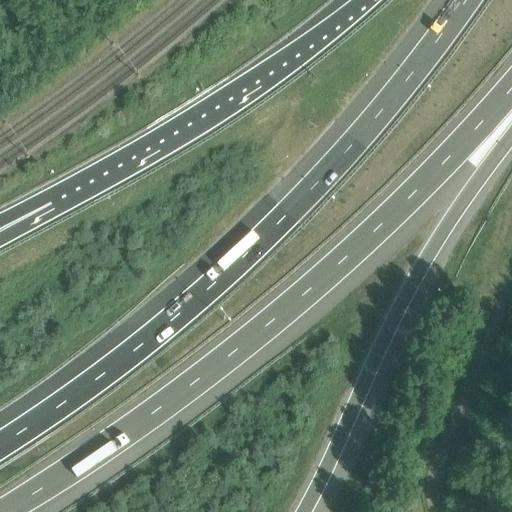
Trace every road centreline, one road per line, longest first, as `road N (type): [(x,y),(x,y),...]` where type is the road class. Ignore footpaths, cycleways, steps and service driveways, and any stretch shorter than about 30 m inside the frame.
road 1 (motorway): [(2,511),(113,441),(300,297),(511,87)]
road 2 (motorway): [(465,0),(396,92),(260,238),(93,380),(0,444)]
road 3 (motorway): [(302,511),(395,314),(511,127)]
road 4 (trunk): [(351,8),(194,113),(64,187)]
